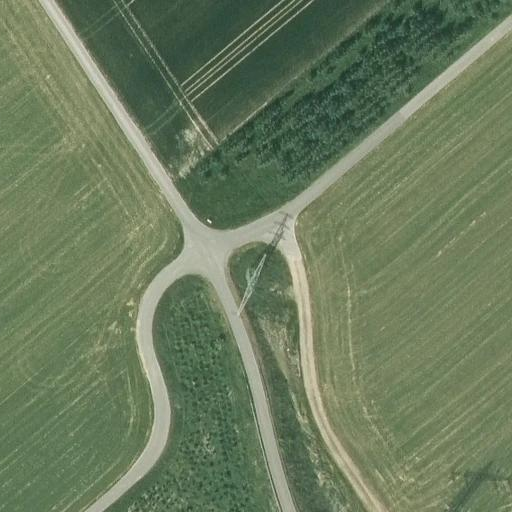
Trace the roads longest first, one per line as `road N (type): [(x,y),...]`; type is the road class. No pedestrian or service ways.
road 1 (track): [(287,213),(203,250),(159,285),(144,341),(162,431),(123,491)]
road 2 (track): [(269,225),(294,258),(324,432),(377,511)]
road 3 (track): [(287,213),(511,21)]
road 4 (track): [(291,511),(234,316),(195,235)]
road 5 (track): [(41,0),(195,235)]
